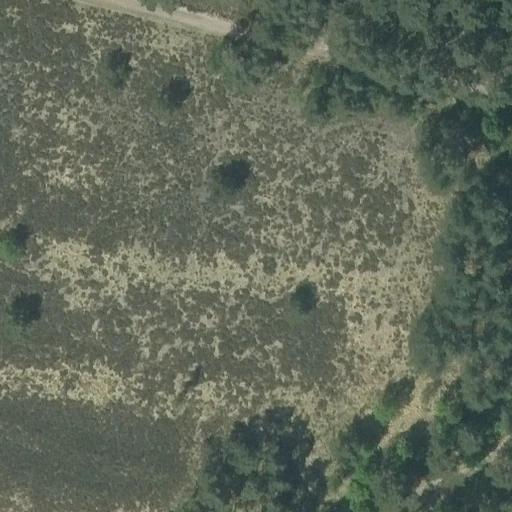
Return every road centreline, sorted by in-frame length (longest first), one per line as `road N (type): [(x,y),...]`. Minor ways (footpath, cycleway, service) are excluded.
road 1 (track): [(309,45),(511,103)]
road 2 (track): [(124,0),(309,45)]
road 3 (track): [(511,428),(416,511)]
